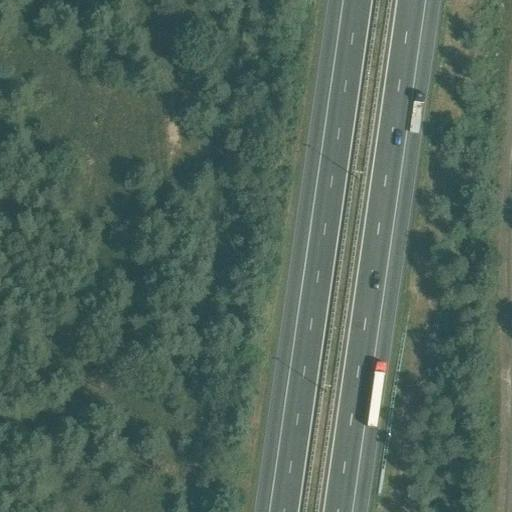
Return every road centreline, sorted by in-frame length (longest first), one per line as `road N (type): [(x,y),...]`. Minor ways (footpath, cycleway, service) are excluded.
road 1 (motorway): [(345,511),(418,0)]
road 2 (motorway): [(348,0),(275,511)]
